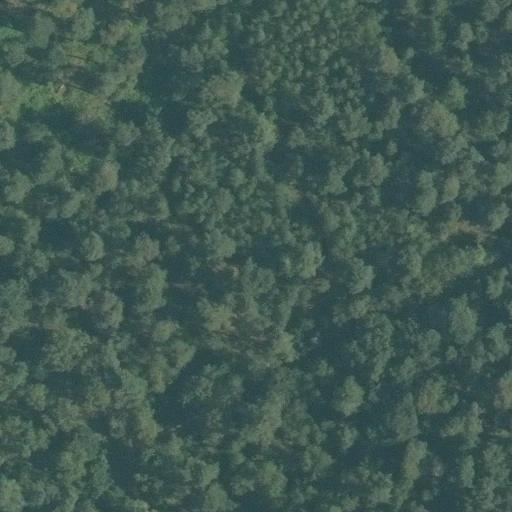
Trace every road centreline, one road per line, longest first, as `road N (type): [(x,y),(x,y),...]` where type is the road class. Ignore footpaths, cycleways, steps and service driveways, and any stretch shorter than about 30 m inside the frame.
road 1 (track): [(511,260),(101,470)]
road 2 (track): [(0,302),(101,470)]
